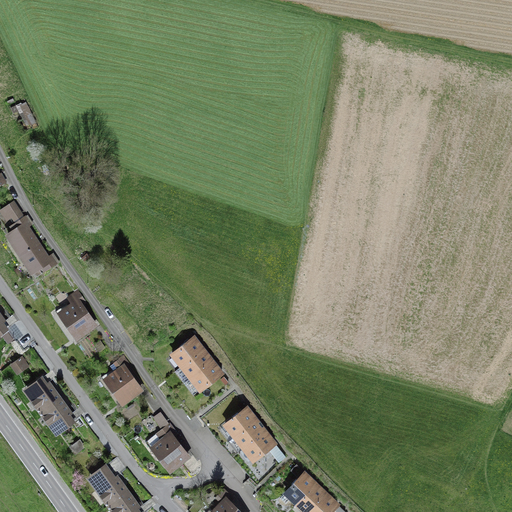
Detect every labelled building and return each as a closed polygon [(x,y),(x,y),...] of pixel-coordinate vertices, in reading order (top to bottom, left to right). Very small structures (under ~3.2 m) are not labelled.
[(31,103),(21,107),(33,132),(43,127),(31,103)] [(19,253),(36,242),(26,228),(30,225),(24,216),(11,226),(14,231),(8,236),(19,253)] [(36,242),(19,253),(36,278),(56,264),(50,255),(46,258),(36,242)] [(71,302),(60,311),(79,337),(98,323),(75,291),(67,297),(71,302)] [(0,339),(12,331),(0,313),(0,339)] [(173,354),(182,365),(204,349),(195,337),(173,354)] [(212,360),(204,349),(182,365),(191,377),(212,360)] [(22,355),(10,364),(16,373),(29,363),(22,355)] [(223,374),(212,360),(191,377),(201,390),(223,374)] [(123,362),(103,377),(123,402),(143,387),(123,362)] [(42,411),(61,397),(44,374),(25,388),(42,411)] [(61,397),(42,411),(58,434),(78,420),(61,397)] [(224,423),(235,436),(255,420),(244,407),(224,423)] [(160,411),(152,417),(162,430),(170,424),(160,411)] [(235,436),(245,448),(265,431),(255,420),(235,436)] [(162,430),(146,441),(167,470),(186,456),(172,437),(177,434),(170,424),(162,430)] [(275,444),(265,431),(245,448),(255,461),(275,444)] [(77,452),(85,445),(80,439),(72,447),(77,452)] [(107,506),(129,491),(108,463),(87,478),(107,506)] [(286,492),(297,502),(315,483),(304,473),(286,492)] [(325,493),(315,483),(297,502),(308,511),(325,493)] [(143,511),(129,491),(107,506),(111,511),(143,511)] [(332,511),(339,506),(325,493),(308,511),(307,511),(332,511)] [(199,500),(188,510),(189,511),(196,511),(204,505),(199,500)] [(237,511),(224,500),(212,511),(237,511)]
